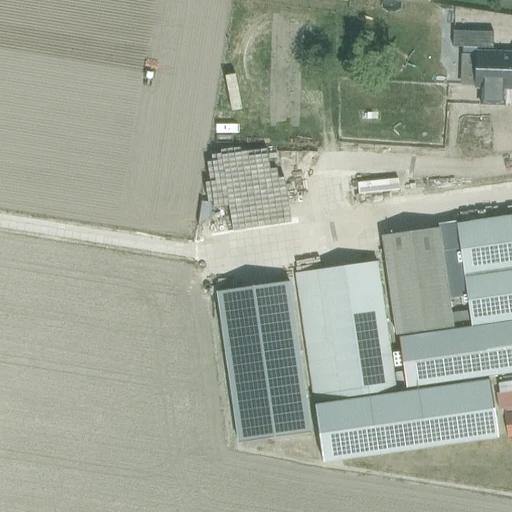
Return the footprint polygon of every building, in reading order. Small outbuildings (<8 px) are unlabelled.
[(458,34),(458,47),(478,48),(487,48),(488,35),(458,34)] [(476,85),(476,89),(480,89),(479,106),(505,107),(506,100),(506,89),(511,89),(511,53),(478,52),(477,52),(476,85)] [(454,330),(399,337),(406,387),(489,376),(511,372),(511,216),(505,217),(506,218),(457,223),(457,222),(438,225),(439,228),(450,300),(461,298),(462,304),(468,304),(469,312),(452,314),(453,327),(454,330)] [(396,336),(453,327),(439,228),(381,236),(396,336)] [(314,402),(397,390),(378,262),(295,274),(296,285),(314,402)] [(311,433),(289,281),(217,292),(238,443),(311,433)] [(489,381),(314,407),(323,464),(498,437),(489,381)] [(511,381),(498,384),(499,393),(511,391),(511,381)]
